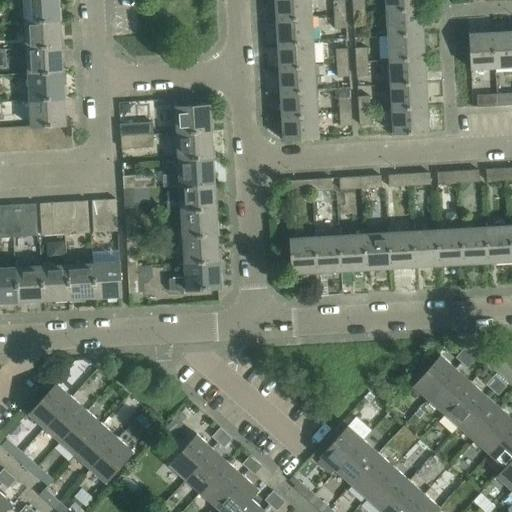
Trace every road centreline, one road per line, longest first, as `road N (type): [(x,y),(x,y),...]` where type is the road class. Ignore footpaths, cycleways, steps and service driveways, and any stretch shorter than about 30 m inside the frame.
road 1 (residential): [(511,151),(246,165)]
road 2 (residential): [(0,343),(256,329)]
road 3 (residential): [(256,329),(511,314)]
road 4 (residential): [(7,177),(96,168),(96,80)]
road 5 (residential): [(256,329),(246,165)]
road 6 (residential): [(96,80),(241,72)]
